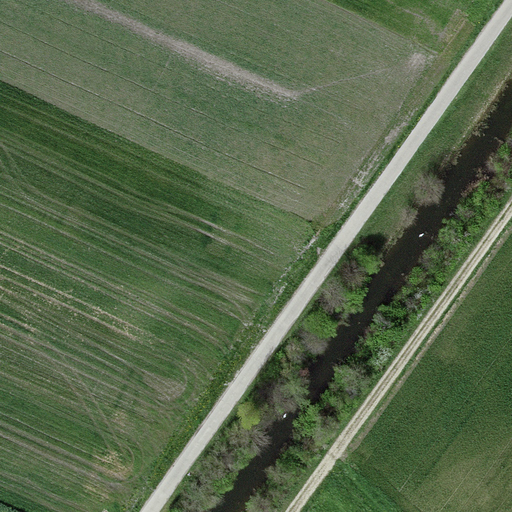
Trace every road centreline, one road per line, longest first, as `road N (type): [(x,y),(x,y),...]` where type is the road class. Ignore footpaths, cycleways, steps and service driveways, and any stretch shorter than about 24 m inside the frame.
road 1 (track): [(511,7),(154,511)]
road 2 (track): [(297,511),(511,209)]
